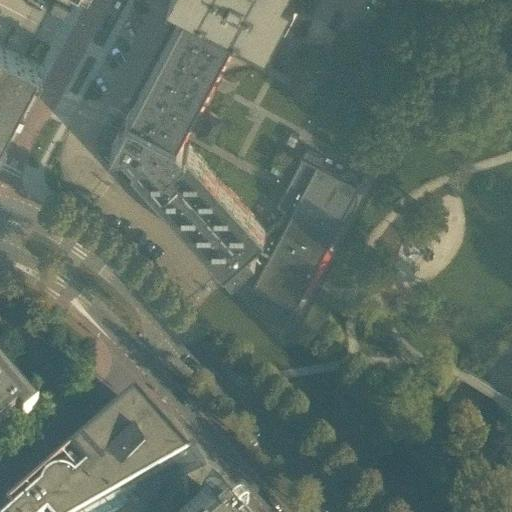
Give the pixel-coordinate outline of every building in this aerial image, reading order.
[(171,0),(186,7),(131,109),(130,109),(112,143),(106,143),(106,144),(128,168),(133,163),(226,266),(227,265),(234,273),(235,273),(238,276),(240,280),(242,282),(244,287),(245,291),(247,296),(251,305),(257,312),(265,318),(275,322),(286,322),(289,322),(291,321),(293,320),(296,315),(297,310),(296,307),(334,233),(332,232),(333,230),(335,232),(339,224),(347,217),(354,209),(357,198),(358,188),(358,185),(357,183),(357,181),(356,178),(355,176),(353,174),(351,173),(349,172),(347,172),(344,173),(342,174),(340,175),(319,164),(323,157),(307,149),(303,156),(301,155),(301,156),(303,157),(277,204),(286,209),(279,222),(277,221),(267,230),(188,143),(187,144),(179,135),(233,33),(240,36),(237,43),(265,58),(295,0),(171,0)] [(63,18),(64,16),(67,10),(54,3),(50,12),(63,18)] [(0,126),(10,107),(2,103),(7,94),(15,99),(28,73),(20,69),(25,60),(33,64),(34,61),(0,42),(0,126)] [(0,435),(23,416),(0,388),(0,435)] [(154,511),(158,504),(163,481),(185,468),(168,448),(170,438),(148,413),(141,418),(130,405),(9,511),(154,511)] [(495,511),(495,508),(497,502),(500,497),(511,487),(511,483),(498,495),(494,501),(493,507),(492,511),(495,511)] [(208,493),(208,494),(195,511),(233,511),(229,507),(228,508),(224,511),(208,493)]
